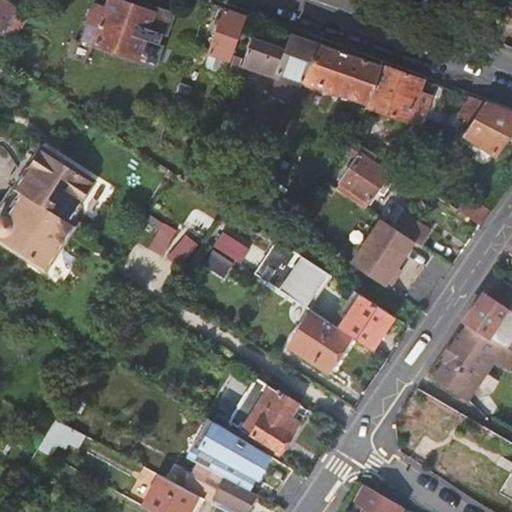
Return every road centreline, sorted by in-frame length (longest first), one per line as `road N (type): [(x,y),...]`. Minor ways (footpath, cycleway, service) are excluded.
road 1 (residential): [(351,449),(511,212)]
road 2 (secondary): [(307,0),(511,75)]
road 3 (residential): [(457,511),(351,449)]
